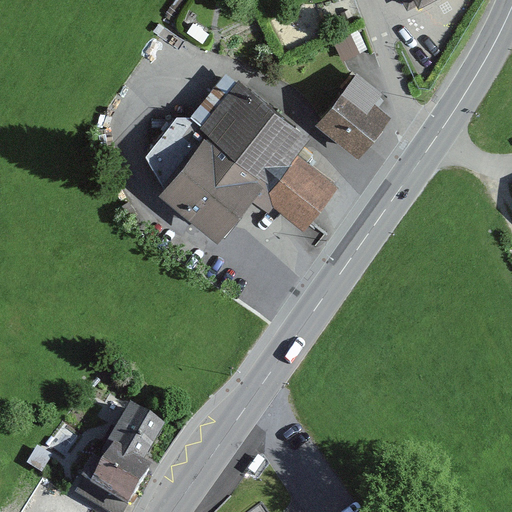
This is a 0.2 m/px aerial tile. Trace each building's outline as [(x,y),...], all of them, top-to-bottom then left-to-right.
[(402,0),(407,10),(417,4),(419,8),(433,0),(402,0)] [(194,23),(188,32),(203,43),(209,34),(194,23)] [(367,50),(358,32),(335,43),(344,62),(367,50)] [(382,93),(356,72),(316,123),(359,157),(391,116),(374,103),(382,93)] [(230,75),(194,118),(202,124),(238,81),(230,75)] [(311,137),(238,81),(202,124),(194,118),(176,116),(146,155),(166,187),(158,193),(221,240),(253,199),(269,211),(273,205),(304,231),(338,187),(298,155),(311,137)] [(109,448),(115,452),(144,469),(166,431),(131,411),(109,448)] [(37,449),(27,466),(43,475),(53,458),(37,449)] [(144,469),(115,452),(102,473),(92,468),(76,496),(104,511),(125,511),(149,471),(144,469)] [(258,458),(249,472),(256,477),(266,463),(258,458)]
